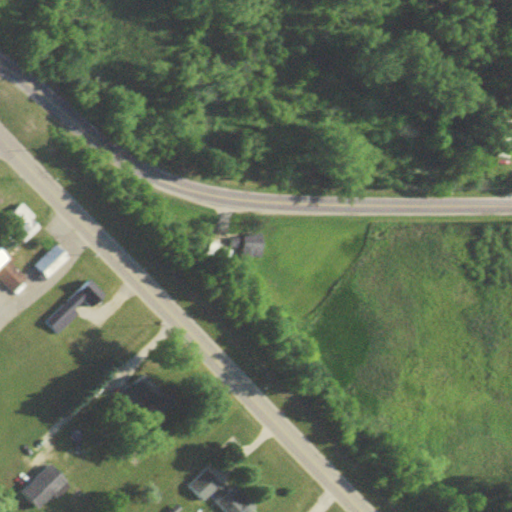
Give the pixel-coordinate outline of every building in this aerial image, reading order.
[(0,223),(0,228),(19,249),(36,233),(14,210),(0,223)] [(237,263),(257,263),(257,240),(229,240),(229,254),(237,254),(237,263)] [(62,265),(50,253),(28,275),(40,286),(62,265)] [(0,291),(6,297),(20,283),(6,269),(9,266),(4,262),(0,265),(0,291)] [(83,311),(97,298),(83,283),(69,296),(83,311)] [(41,326),(53,338),(73,318),(61,306),(41,326)] [(114,399),(124,407),(127,404),(148,420),(163,402),(132,376),(114,399)] [(34,511),(60,486),(42,468),(13,497),(28,511),(34,511)] [(248,511),(229,489),(221,496),(203,474),(183,491),(196,507),(206,498),(217,511),(248,511)]
